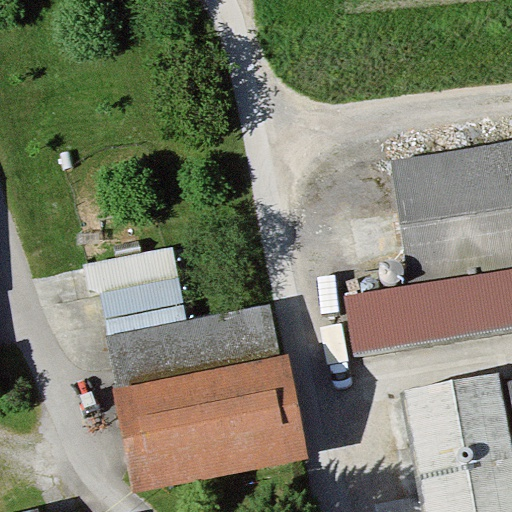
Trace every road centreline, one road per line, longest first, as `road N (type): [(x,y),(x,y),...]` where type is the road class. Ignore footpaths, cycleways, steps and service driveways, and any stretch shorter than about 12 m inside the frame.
road 1 (residential): [(329,511),(230,26),(216,0)]
road 2 (track): [(0,212),(66,446),(142,511)]
